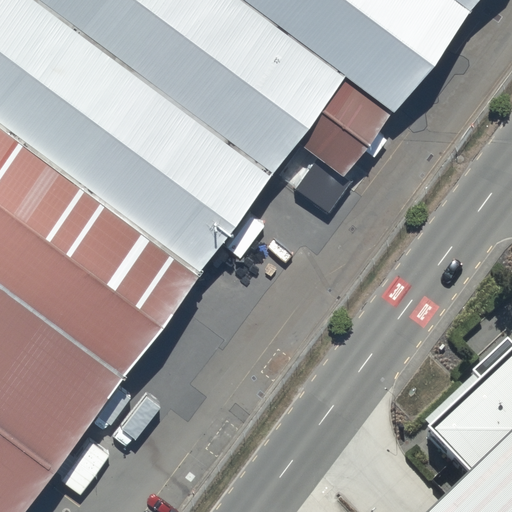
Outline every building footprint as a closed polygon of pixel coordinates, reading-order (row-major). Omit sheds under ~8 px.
[(276,0),(0,0),(0,101),(187,241),(336,44),(276,0)] [(276,0),(336,44),(381,78),(439,0),(276,0)] [(0,489),(187,241),(0,101),(0,489)] [(511,436),(484,463),(511,491),(511,436)] [(511,511),(511,491),(484,463),(433,511),(511,511)]
